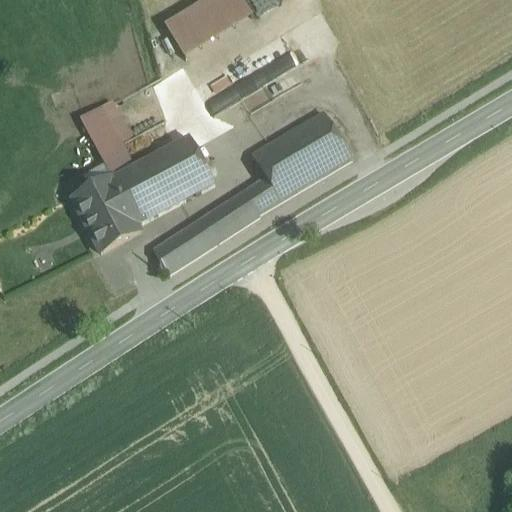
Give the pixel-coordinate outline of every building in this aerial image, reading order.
[(240,0),(212,0),(165,29),(186,63),(254,22),(240,0)] [(75,89),(51,96),(59,119),(82,112),(75,89)] [(130,167),(101,113),(82,124),(111,177),(130,167)] [(324,116),(253,159),(267,182),(281,206),(352,164),(324,116)] [(189,141),(110,183),(111,184),(137,230),(215,188),(189,141)] [(267,182),(154,254),(158,260),(163,268),(170,279),(260,221),(259,219),(281,206),(267,182)] [(80,201),(74,204),(101,256),(139,235),(137,230),(111,184),(93,193),(80,201)] [(88,186),(76,193),(80,201),(93,193),(88,186)] [(158,260),(152,264),(158,272),(163,268),(158,260)]
